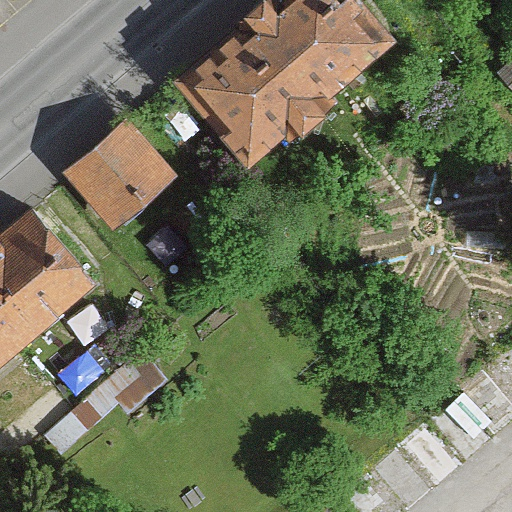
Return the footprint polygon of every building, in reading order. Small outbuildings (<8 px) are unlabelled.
[(249,0),(172,64),(184,78),(246,152),(396,28),(373,0),(249,0)] [(138,121),(125,106),(65,158),(117,216),(176,164),(138,121)] [(0,347),(95,268),(32,194),(0,221),(0,347)] [(511,342),(485,366),(511,397),(511,342)] [(457,395),(320,511),(407,511),(494,438),(467,407),(457,395)]
